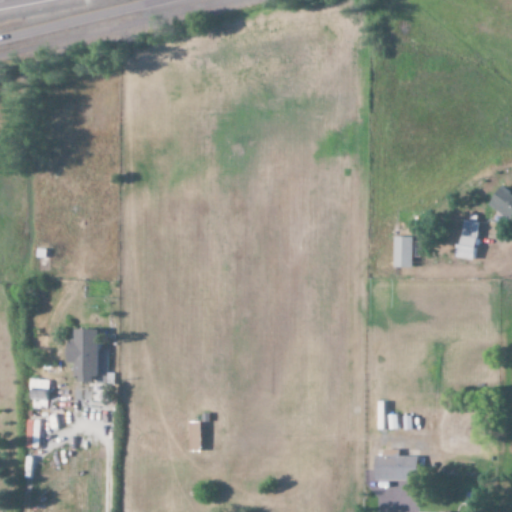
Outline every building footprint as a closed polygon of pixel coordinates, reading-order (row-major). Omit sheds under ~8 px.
[(511,219),(511,192),(502,187),(491,207),(511,219)] [(460,258),(477,261),(482,223),(466,221),(460,258)] [(415,268),(415,238),(397,237),(396,268),(415,268)] [(109,352),(103,352),(104,331),(82,330),(81,344),(75,344),(74,364),(82,365),(81,383),(108,384),(109,352)] [(49,392),(34,391),(33,409),(48,409),(49,392)] [(204,452),(204,423),(191,423),(191,452),(204,452)] [(420,481),(421,457),(401,456),(401,450),(386,450),(386,457),(378,457),(378,481),(420,481)]
